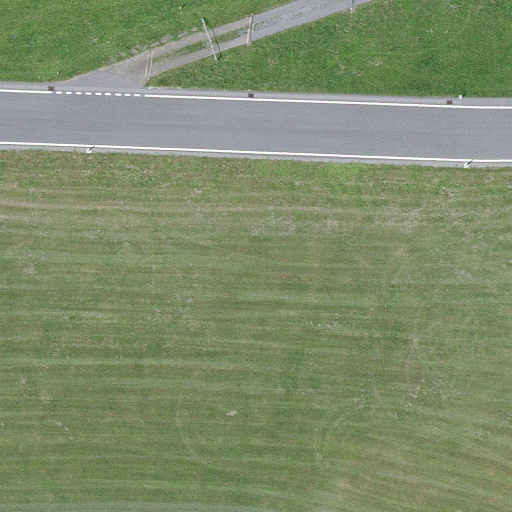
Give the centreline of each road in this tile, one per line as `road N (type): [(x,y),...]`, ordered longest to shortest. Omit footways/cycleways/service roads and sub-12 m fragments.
road 1 (tertiary): [(0,107),(511,126)]
road 2 (track): [(79,108),(154,63),(330,0)]
